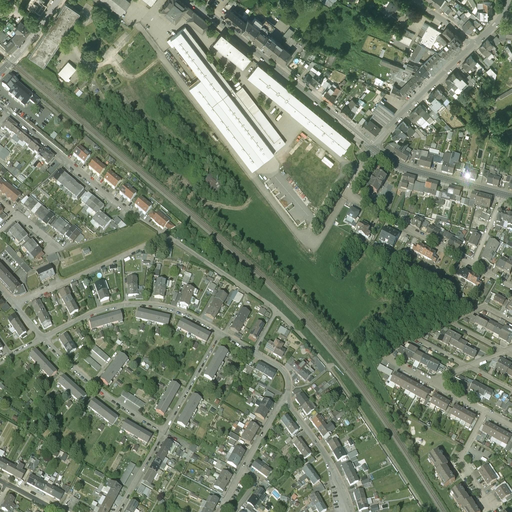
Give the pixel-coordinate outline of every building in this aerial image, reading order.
[(42,1),(40,0),(30,0),(37,5),(44,9),(47,4),(42,1)] [(130,2),(127,0),(94,0),(117,18),(130,2)] [(187,7),(179,0),(167,0),(163,5),(163,6),(160,9),(174,22),(181,13),(181,14),(187,7)] [(390,1),(383,12),(390,17),(395,10),(396,11),(399,7),(390,1)] [(65,2),(28,55),(43,65),(79,12),(65,2)] [(44,9),(37,5),(36,7),(34,9),(40,14),(44,9)] [(209,24),(187,7),(181,14),(188,19),(186,21),(201,34),(204,30),(206,31),(208,29),(206,28),(209,24)] [(246,21),(231,8),(229,10),(224,15),(228,18),(228,19),(237,26),(242,30),(246,21)] [(472,14),(468,18),(465,15),(462,19),(466,22),(465,22),(472,29),(480,21),(472,14)] [(262,24),(255,18),(252,22),(258,28),(259,28),(262,24)] [(462,19),(461,18),(457,23),(462,28),(463,27),(468,32),(472,29),(465,22),(466,22),(462,19)] [(252,22),(247,19),(246,21),(242,30),(244,32),(250,37),(258,28),(252,22)] [(262,24),(259,28),(258,28),(250,37),(260,45),(268,36),(265,34),(268,30),(271,32),(275,27),(266,20),(262,24)] [(16,27),(9,21),(5,25),(2,29),(7,34),(11,37),(12,37),(18,43),(31,29),(21,21),(16,27)] [(441,32),(429,25),(426,31),(431,33),(437,36),(439,35),(441,32)] [(236,92),(185,26),(169,37),(170,38),(167,40),(172,47),(175,45),(200,77),(188,86),(251,169),(285,142),(243,87),(236,92)] [(0,27),(0,42),(2,40),(4,38),(7,41),(11,37),(7,34),(2,29),(0,27)] [(455,35),(447,27),(443,31),(451,39),(449,41),(457,48),(463,42),(455,35)] [(289,29),(286,33),(290,37),(294,32),(289,29)] [(401,34),(412,38),(414,33),(403,29),(401,34)] [(426,31),(419,43),(430,49),(431,49),(433,46),(434,44),(427,40),(431,33),(426,31)] [(286,33),(282,38),(287,41),(290,37),(286,33)] [(249,57),(221,34),(213,43),(219,48),(218,48),(224,53),(225,53),(242,66),(249,57)] [(275,41),(268,35),(268,36),(260,45),(267,51),(275,41)] [(457,48),(449,41),(448,42),(446,41),(445,41),(439,35),(437,36),(436,37),(443,43),(445,45),(453,53),(457,48)] [(18,43),(12,37),(7,41),(5,43),(2,40),(0,42),(4,45),(10,51),(18,43)] [(282,46),(282,47),(287,51),(296,40),(290,37),(287,41),(282,46)] [(493,45),(488,39),(483,43),(491,52),(493,54),(496,51),(495,49),(496,48),(493,45)] [(419,43),(412,40),(410,42),(418,46),(414,52),(420,56),(424,51),(427,53),(428,52),(430,49),(419,43)] [(275,41),(267,51),(274,56),(282,47),(282,46),(275,41)] [(491,52),(483,43),(479,47),(489,58),(494,54),(493,54),(491,52)] [(453,53),(445,45),(440,50),(438,48),(433,46),(431,49),(448,57),(453,53)] [(287,51),(282,47),(274,56),(284,65),(292,55),(287,51)] [(303,49),(300,56),(308,59),(311,53),(303,49)] [(431,49),(430,49),(428,52),(434,54),(430,57),(440,66),(448,57),(431,49)] [(328,53),(324,64),(332,67),(336,56),(328,53)] [(476,61),(471,56),(466,60),(475,68),(476,69),(477,67),(474,64),(476,61)] [(440,66),(430,57),(424,63),(430,70),(431,70),(433,73),(440,66)] [(475,68),(466,60),(463,64),(468,69),(471,72),(473,69),(475,68)] [(68,62),(58,73),(66,79),(75,68),(68,62)] [(414,73),(401,67),(390,63),(388,66),(397,70),(396,73),(393,72),(392,73),(391,77),(394,79),(395,77),(402,80),(403,80),(407,82),(408,81),(415,74),(414,73)] [(424,63),(420,68),(414,65),(413,67),(407,64),(405,69),(415,72),(418,69),(424,77),(430,70),(424,63)] [(290,91),(285,87),(281,83),(276,79),(271,76),(272,76),(271,75),(267,72),(262,68),(257,64),(258,64),(257,64),(247,77),(341,153),(351,141),(346,137),(347,137),(346,137),(342,133),(337,129),(333,126),(332,125),(328,122),(323,118),(319,114),(318,114),(314,110),(313,110),(309,106),(304,103),(304,102),(300,99),(299,98),(299,99),(295,95),(290,91)] [(496,74),(491,68),(487,72),(495,80),(496,74)] [(414,73),(415,74),(408,81),(414,87),(424,77),(418,69),(415,72),(414,73)] [(311,70),(306,77),(305,76),(303,79),(304,81),(307,84),(315,74),(311,70)] [(463,82),(454,72),(450,76),(459,86),(463,82)] [(318,76),(315,74),(307,84),(311,86),(313,87),(315,84),(317,81),(320,84),(323,80),(322,80),(321,79),(322,79),(321,77),(319,76),(318,76)] [(476,81),(470,74),(467,77),(473,83),(476,81)] [(325,76),(322,80),(323,80),(320,84),(322,85),(328,78),(325,76)] [(393,86),(386,83),(389,78),(384,76),(379,87),(390,92),(393,86)] [(459,86),(450,76),(446,80),(448,83),(446,84),(450,88),(451,86),(455,90),(459,86)] [(9,77),(2,86),(5,89),(4,89),(6,91),(7,90),(10,93),(10,92),(17,85),(17,84),(9,77)] [(467,77),(464,80),(470,86),(473,83),(467,77)] [(407,82),(403,80),(402,80),(399,83),(402,87),(400,89),(406,95),(414,87),(408,81),(407,82)] [(29,95),(17,85),(10,92),(17,98),(16,98),(18,100),(19,100),(26,106),(31,100),(36,104),(39,101),(30,94),(29,95)] [(400,89),(393,86),(390,92),(403,98),(406,95),(400,89)] [(330,87),(328,90),(327,90),(325,92),(324,92),(322,95),(323,96),(323,97),(326,99),(334,90),(330,87)] [(77,89),(72,93),(78,98),(82,93),(77,89)] [(442,94),(437,89),(433,93),(438,98),(440,97),(442,94)] [(334,90),(326,99),(330,102),(332,103),(334,100),(336,97),(335,96),(338,93),(334,90)] [(433,93),(429,96),(431,99),(430,100),(432,102),(433,101),(434,102),(436,101),(440,105),(442,103),(440,100),(438,98),(433,93)] [(395,114),(379,102),(372,111),(374,113),(370,118),(381,127),(395,114)] [(349,103),(347,106),(346,105),(344,108),(343,108),(341,111),(342,112),(345,115),(353,106),(349,103)] [(426,111),(420,105),(416,109),(426,120),(430,116),(428,114),(426,116),(423,113),(426,111)] [(353,106),(345,115),(349,118),(349,117),(351,119),(353,116),(353,115),(355,112),(354,112),(357,109),(353,106)] [(426,120),(416,109),(409,115),(415,121),(418,118),(419,119),(421,118),(424,122),(426,120)] [(370,118),(368,121),(367,122),(365,120),(362,124),(364,126),(362,128),(362,129),(365,131),(370,135),(373,135),(381,127),(370,118)] [(14,125),(8,120),(2,127),(1,129),(3,131),(5,129),(8,132),(14,125)] [(424,122),(422,124),(427,129),(431,125),(426,120),(424,122)] [(409,127),(403,121),(399,125),(408,135),(410,136),(415,132),(410,126),(409,127)] [(14,125),(8,132),(11,134),(12,133),(14,136),(19,131),(16,128),(17,128),(14,125)] [(399,125),(395,129),(397,131),(395,133),(398,137),(401,135),(404,138),(408,135),(399,125)] [(417,127),(414,130),(420,136),(424,135),(417,127)] [(24,135),(19,131),(14,136),(17,138),(16,139),(19,141),(24,135)] [(52,141),(57,136),(53,132),(48,138),(52,141)] [(30,140),(24,135),(19,141),(22,144),(23,143),(26,145),(30,140)] [(36,145),(30,140),(26,145),(28,147),(28,148),(31,151),(36,145)] [(397,141),(388,143),(389,145),(394,148),(397,150),(397,148),(399,149),(401,145),(398,143),(397,141)] [(41,149),(36,145),(31,151),(34,153),(34,152),(37,154),(41,149)] [(401,145),(399,149),(397,148),(397,150),(394,153),(397,155),(396,157),(401,160),(408,149),(402,145),(401,145)] [(79,148),(73,155),(76,157),(75,158),(78,160),(85,152),(79,148)] [(4,149),(0,153),(0,155),(5,159),(8,155),(10,154),(4,149)] [(44,152),(41,149),(37,154),(40,157),(39,157),(42,160),(48,153),(44,151),(44,152)] [(408,149),(401,160),(405,163),(410,156),(408,155),(411,151),(408,149)] [(85,152),(78,160),(81,162),(84,164),(90,157),(85,152)] [(428,154),(423,152),(421,159),(419,167),(424,168),(426,161),(427,158),(428,154)] [(48,153),(42,160),(45,163),(47,165),(48,165),(53,158),(48,153)] [(459,156),(452,154),(452,157),(449,167),(451,168),(452,168),(453,163),(457,164),(459,156)] [(452,157),(445,155),(443,163),(444,163),(442,173),(447,175),(449,167),(452,157)] [(95,161),(88,168),(91,170),(91,171),(93,173),(100,165),(95,161)] [(100,165),(93,173),(96,175),(97,175),(99,177),(105,170),(100,165)] [(449,167),(447,175),(452,176),(453,172),(455,173),(456,169),(452,168),(451,168),(449,167)] [(469,172),(466,171),(464,179),(470,180),(472,170),(471,170),(472,168),(470,168),(469,172)] [(59,172),(53,180),(57,183),(56,183),(64,174),(63,174),(60,171),(59,172)] [(110,173),(104,181),(106,183),(109,186),(115,178),(110,173)] [(378,173),(374,179),(372,182),(372,183),(369,188),(377,194),(380,188),(381,188),(383,184),(386,179),(378,173)] [(64,174),(56,183),(57,183),(60,186),(68,177),(67,177),(64,175),(64,174)] [(404,178),(402,177),(400,183),(403,183),(401,189),(406,191),(407,188),(408,185),(410,177),(405,176),(404,178)] [(68,177),(60,186),(61,186),(64,189),(72,180),(71,180),(71,181),(68,178),(68,177)] [(115,178),(109,186),(111,188),(112,187),(114,190),(121,182),(115,178)] [(206,179),(201,185),(213,196),(218,190),(206,179)] [(72,180),(64,189),(64,190),(65,189),(68,192),(68,193),(75,184),(75,183),(75,184),(71,181),(72,181),(72,180)] [(438,185),(433,183),(431,191),(430,194),(430,195),(435,197),(438,185)] [(4,185),(0,190),(0,191),(2,193),(2,194),(3,195),(5,195),(10,188),(5,184),(4,185)] [(79,187),(75,184),(76,184),(75,184),(68,193),(69,192),(72,195),(72,196),(79,187)] [(125,186),(119,193),(122,196),(121,196),(124,198),(130,191),(125,186)] [(79,187),(72,196),(76,198),(75,199),(76,199),(83,190),(79,187)] [(10,188),(5,195),(6,197),(7,198),(8,199),(10,199),(15,192),(10,188)] [(389,188),(383,207),(390,209),(396,190),(389,188)] [(456,189),(450,188),(449,192),(447,192),(446,195),(451,196),(450,201),(452,201),(452,202),(453,199),(453,200),(456,189)] [(462,195),(460,194),(461,191),(456,189),(453,200),(453,199),(452,202),(455,202),(455,200),(456,197),(461,199),(462,195)] [(83,190),(77,198),(79,200),(80,199),(85,192),(83,190)] [(130,191),(124,198),(127,201),(127,200),(130,202),(136,195),(130,191)] [(15,192),(10,199),(12,201),(12,202),(13,204),(14,203),(20,196),(15,192)] [(82,201),(80,203),(81,203),(85,206),(84,206),(92,197),(91,197),(88,195),(88,194),(87,194),(82,201)] [(478,195),(473,194),(471,201),(470,201),(468,207),(475,209),(475,206),(478,195)] [(492,199),(478,195),(475,206),(485,208),(490,210),(492,199)] [(92,197),(84,206),(85,206),(88,209),(96,200),(95,200),(95,201),(92,198),(92,197)] [(26,198),(24,201),(20,204),(23,206),(28,200),(26,198)] [(23,206),(23,207),(27,210),(26,210),(34,201),(33,202),(30,199),(30,198),(23,206)] [(140,199),(134,206),(137,209),(139,211),(146,203),(140,199)] [(96,200),(88,209),(88,210),(89,209),(92,212),(92,213),(99,204),(99,203),(99,204),(95,201),(96,201),(96,200)] [(34,201),(26,210),(27,210),(30,213),(30,214),(38,205),(38,204),(37,205),(34,202),(34,201)] [(146,203),(139,211),(142,213),(145,215),(151,208),(146,203)] [(99,204),(92,213),(93,212),(96,215),(96,216),(99,212),(103,207),(99,204),(100,204),(99,204)] [(38,205),(30,214),(31,214),(31,213),(34,216),(34,217),(42,208),(41,208),(38,205)] [(42,208),(34,217),(35,216),(38,219),(38,220),(45,211),(41,208),(42,208)] [(490,210),(485,208),(480,219),(488,222),(493,210),(490,210)] [(45,211),(38,220),(42,223),(49,214),(51,212),(47,209),(45,211)] [(359,213),(351,209),(347,217),(355,221),(357,218),(359,213)] [(501,213),(502,213),(501,211),(499,211),(498,212),(498,213),(498,215),(499,215),(497,224),(500,225),(501,222),(505,223),(507,214),(506,214),(506,215),(501,213)] [(99,212),(96,216),(91,221),(92,221),(95,224),(103,215),(102,215),(102,216),(99,213),(99,212)] [(49,214),(42,223),(46,226),(45,226),(46,226),(47,224),(53,217),(53,218),(49,215),(49,214)] [(156,216),(154,214),(150,218),(153,220),(152,221),(155,223),(154,224),(157,226),(163,218),(158,214),(156,216)] [(103,215),(95,224),(95,225),(96,224),(99,227),(99,228),(107,219),(106,218),(106,219),(103,216),(103,215)] [(53,217),(47,224),(50,226),(56,219),(53,217)] [(121,222),(117,218),(113,222),(117,226),(121,222)] [(163,218),(157,226),(160,228),(163,230),(165,228),(166,229),(168,227),(169,227),(172,226),(169,223),(163,218)] [(56,219),(50,226),(52,228),(58,221),(56,219)] [(107,219),(99,228),(100,227),(103,230),(103,231),(110,222),(106,219),(107,219)] [(418,221),(415,219),(413,222),(413,223),(412,225),(419,230),(423,222),(420,220),(418,221)] [(52,228),(52,229),(56,231),(55,232),(56,232),(63,223),(59,220),(58,221),(52,228)] [(433,228),(428,226),(427,229),(428,230),(426,233),(431,236),(438,225),(439,222),(437,221),(433,228)] [(14,223),(3,233),(6,235),(9,233),(17,226),(14,223)] [(63,223),(56,232),(60,235),(59,235),(67,226),(66,227),(63,224),(63,223)] [(364,223),(363,224),(361,223),(358,229),(361,230),(359,234),(368,239),(370,235),(370,234),(367,233),(369,229),(366,228),(368,225),(364,223)] [(17,226),(9,233),(12,236),(12,237),(21,229),(20,229),(17,226),(17,225),(17,226)] [(438,225),(431,236),(436,239),(438,237),(440,238),(442,236),(443,234),(442,233),(438,231),(441,227),(438,225)] [(67,226),(59,235),(60,235),(63,238),(63,239),(65,237),(71,230),(71,229),(70,230),(67,227),(67,226)] [(71,230),(65,237),(69,240),(68,240),(76,231),(75,231),(72,229),(72,228),(71,229),(71,230)] [(400,235),(386,228),(379,241),(392,249),(400,235)] [(21,229),(12,237),(15,240),(24,233),(23,233),(20,230),(21,229)] [(76,231),(68,240),(69,240),(72,243),(74,241),(80,234),(79,235),(76,232),(76,231)] [(24,233),(15,240),(15,241),(16,240),(19,244),(18,244),(19,244),(23,241),(27,237),(27,236),(27,237),(24,233)] [(80,234),(74,241),(78,244),(83,237),(80,234)] [(454,240),(450,238),(449,240),(448,242),(450,243),(448,246),(453,249),(460,236),(458,234),(454,240)] [(464,246),(459,243),(461,240),(462,240),(464,236),(461,234),(460,236),(453,249),(458,252),(460,249),(461,250),(464,246)] [(476,235),(473,234),(468,244),(469,245),(469,243),(476,246),(475,247),(476,248),(480,237),(476,235)] [(25,243),(22,246),(24,248),(31,242),(29,239),(25,243)] [(24,248),(23,249),(24,249),(27,252),(26,252),(27,253),(35,245),(32,242),(32,241),(24,248)] [(492,242),(490,241),(485,249),(486,250),(495,254),(494,253),(498,245),(492,242)] [(35,245),(27,253),(27,252),(30,256),(39,249),(38,248),(38,249),(35,245)] [(428,249),(420,245),(418,248),(415,246),(412,250),(416,252),(415,252),(423,257),(428,249)] [(25,263),(9,246),(5,250),(21,267),(25,263)] [(39,249),(30,256),(30,257),(30,256),(33,260),(36,258),(42,253),(42,252),(41,252),(38,249),(39,249)] [(428,249),(423,257),(431,261),(435,263),(437,259),(434,257),(435,254),(428,249)] [(495,254),(486,250),(481,259),(495,267),(498,261),(493,259),(496,255),(495,254)] [(45,258),(47,264),(60,258),(57,253),(45,258)] [(509,263),(502,259),(497,268),(504,272),(509,263)] [(31,270),(25,263),(21,267),(27,274),(31,270)] [(10,277),(0,265),(0,281),(2,284),(10,277)] [(50,267),(36,273),(40,283),(54,276),(50,267)] [(472,274),(464,270),(462,273),(459,271),(456,275),(460,277),(459,277),(467,282),(472,274)] [(181,283),(188,285),(191,274),(184,272),(181,283)] [(479,279),(472,274),(467,282),(475,286),(479,288),(481,284),(478,282),(479,279)] [(17,282),(15,279),(14,280),(10,277),(2,284),(12,295),(14,296),(15,296),(15,297),(17,297),(18,297),(19,297),(26,293),(23,285),(19,287),(16,283),(17,282)] [(136,278),(127,279),(127,288),(136,287),(136,278)] [(165,281),(157,280),(156,289),(164,290),(165,281)] [(103,282),(94,285),(97,294),(106,291),(103,282)] [(136,287),(127,288),(128,297),(135,296),(138,296),(138,297),(142,297),(142,296),(143,296),(143,291),(136,291),(136,287)] [(198,292),(186,287),(183,296),(191,299),(192,295),(196,296),(198,292)] [(164,290),(156,289),(154,298),(163,299),(164,290)] [(67,290),(59,294),(62,300),(70,296),(70,295),(67,290)] [(106,291),(97,294),(100,302),(109,299),(106,291)] [(217,296),(215,300),(210,308),(218,313),(222,305),(226,298),(219,294),(218,296),(217,297),(217,296)] [(70,296),(62,300),(66,308),(74,303),(70,296)] [(191,299),(183,296),(180,304),(188,307),(189,303),(193,304),(195,300),(191,299)] [(506,301),(497,296),(493,302),(502,306),(506,301)] [(34,304),(31,305),(34,309),(37,317),(45,313),(39,301),(34,304)] [(74,303),(66,308),(70,315),(78,311),(74,303)] [(218,313),(210,308),(206,316),(213,320),(218,313)] [(152,323),(154,314),(138,310),(136,319),(152,323)] [(241,310),(235,322),(242,326),(249,314),(241,310)] [(45,313),(37,317),(44,330),(52,326),(45,313)] [(122,321),(120,313),(104,317),(107,326),(122,321)] [(167,326),(169,318),(154,314),(152,323),(167,326)] [(107,326),(104,317),(89,322),(91,330),(107,326)] [(497,326),(490,322),(490,321),(483,317),(480,322),(495,329),(497,326)] [(16,321),(11,324),(15,331),(21,327),(17,320),(16,321)] [(191,336),(195,328),(181,320),(177,328),(191,336)] [(480,322),(477,320),(475,324),(493,333),(495,329),(480,322)] [(242,326),(235,322),(230,330),(235,333),(238,334),(242,326)] [(257,323),(249,336),(256,340),(263,326),(257,323)] [(511,331),(507,329),(506,331),(497,326),(495,329),(502,333),(504,334),(509,337),(511,338),(511,331)] [(21,327),(15,331),(19,337),(26,333),(21,327)] [(286,331),(280,327),(277,333),(280,335),(280,334),(283,336),(286,331)] [(206,343),(210,335),(195,328),(191,336),(206,343)] [(502,333),(495,329),(493,333),(499,337),(498,339),(506,343),(509,337),(502,333)] [(453,335),(449,333),(449,332),(447,334),(448,335),(446,338),(458,345),(460,341),(461,339),(453,334),(453,335)] [(62,338),(59,340),(64,347),(71,343),(66,335),(62,338)] [(446,338),(445,338),(442,343),(448,346),(449,345),(456,348),(458,345),(446,338)] [(273,346),(269,343),(265,350),(273,355),(279,344),(275,342),(273,346)] [(71,343),(64,347),(68,355),(76,350),(71,343)] [(279,344),(273,355),(281,359),(285,352),(280,350),(282,346),(279,344)] [(476,354),(470,351),(471,351),(468,350),(465,348),(458,345),(456,348),(468,355),(467,356),(474,359),(476,354)] [(95,347),(91,351),(105,363),(109,358),(95,347)] [(418,351),(410,347),(407,352),(422,360),(424,356),(417,352),(418,351)] [(227,353),(220,348),(212,362),(219,367),(227,353)] [(404,350),(401,349),(399,354),(410,359),(420,364),(422,360),(407,352),(404,350)] [(39,368),(46,362),(35,351),(29,357),(39,368)] [(127,360),(120,355),(110,367),(117,373),(127,360)] [(97,372),(101,368),(87,356),(84,360),(97,372)] [(291,358),(287,363),(291,367),(295,363),(293,361),(294,360),(291,358)] [(429,364),(422,360),(420,364),(427,368),(431,371),(434,366),(429,364)] [(50,379),(56,373),(46,362),(39,368),(50,379)] [(219,367),(212,362),(204,376),(211,381),(219,367)] [(299,366),(296,364),(291,369),(298,376),(298,375),(303,370),(306,367),(302,363),(299,366)] [(306,367),(303,370),(298,375),(305,382),(313,373),(309,369),(313,365),(312,365),(310,363),(306,367)] [(267,369),(259,364),(255,371),(253,370),(251,374),(261,379),(263,375),(267,369)] [(511,368),(505,365),(505,366),(503,369),(511,373),(511,368)] [(500,367),(497,366),(495,370),(494,371),(505,377),(506,375),(511,377),(511,373),(503,369),(500,367)] [(117,373),(110,367),(100,380),(107,385),(117,373)] [(275,373),(267,369),(263,375),(271,380),(275,373)] [(393,377),(390,382),(391,383),(395,385),(400,376),(395,374),(393,377)] [(400,376),(395,385),(400,388),(405,379),(400,376)] [(69,393),(75,387),(63,377),(58,383),(69,393)] [(405,379),(400,388),(405,391),(410,382),(405,379)] [(410,382),(405,391),(410,393),(415,385),(410,382)] [(179,388),(172,383),(164,397),(171,402),(179,388)] [(420,387),(415,385),(410,393),(415,396),(420,387)] [(493,393),(480,386),(479,390),(491,397),(493,393)] [(80,403),(86,397),(75,387),(69,393),(80,403)] [(420,387),(415,396),(420,399),(425,390),(420,387)] [(265,390),(263,395),(271,399),(273,395),(265,390)] [(425,390),(420,399),(425,401),(428,397),(430,393),(425,390)] [(491,397),(479,390),(477,394),(489,400),(491,397)] [(124,391),(120,396),(142,410),(145,405),(124,391)] [(201,400),(193,395),(185,409),(193,414),(201,400)] [(308,403),(302,395),(295,400),(301,408),(308,403)] [(433,400),(430,404),(435,407),(440,398),(435,396),(433,400)] [(171,402),(164,397),(156,411),(164,416),(171,402)] [(272,405),(259,397),(255,405),(259,408),(268,413),(272,405)] [(440,398),(435,407),(440,410),(445,401),(440,398)] [(100,416),(105,409),(94,400),(88,407),(100,416)] [(445,401),(440,410),(445,413),(448,407),(450,404),(445,401)] [(308,403),(301,408),(307,416),(314,411),(308,403)] [(454,410),(451,415),(456,418),(461,409),(456,407),(454,410)] [(268,413),(259,408),(255,415),(263,420),(268,413)] [(112,426),(117,419),(105,409),(100,416),(112,426)] [(193,414),(185,409),(177,423),(185,428),(193,414)] [(461,409),(456,418),(461,421),(466,412),(461,409)] [(466,412),(461,421),(466,424),(470,415),(466,412)] [(313,416),(309,419),(311,422),(318,417),(319,417),(316,414),(313,416)] [(470,415),(466,424),(471,426),(474,421),(476,418),(470,415)] [(287,417),(281,422),(286,429),(292,424),(287,417)] [(318,417),(311,422),(317,430),(324,425),(318,417)] [(134,437),(138,429),(125,421),(121,429),(134,437)] [(258,429),(250,424),(245,431),(254,436),(258,429)] [(292,424),(286,429),(292,436),(298,432),(292,424)] [(482,432),(487,435),(492,426),(487,424),(485,427),(482,432)] [(324,425),(317,430),(323,438),(328,434),(330,433),(324,425)] [(492,426),(487,435),(492,438),(497,429),(492,426)] [(147,444),(151,437),(138,429),(134,437),(147,444)] [(497,429),(492,438),(497,440),(502,432),(497,429)] [(254,436),(245,431),(241,439),(249,444),(254,436)] [(502,432),(497,440),(502,443),(506,434),(502,432)] [(239,438),(230,433),(228,437),(236,442),(239,438)] [(506,434),(502,443),(507,446),(509,441),(511,437),(506,434)] [(298,441),(293,445),(299,452),(305,448),(300,440),(298,441)] [(333,441),(328,445),(333,453),(340,448),(335,440),(333,441)] [(166,441),(161,449),(168,453),(169,453),(173,445),(169,443),(166,441)] [(244,453),(236,448),(231,455),(240,460),(244,453)] [(305,448),(299,452),(305,460),(311,455),(305,448)] [(340,448),(333,453),(337,461),(345,457),(340,448)] [(168,453),(161,449),(158,454),(165,458),(168,453)] [(346,454),(351,463),(357,459),(355,455),(357,454),(355,450),(346,454)] [(437,472),(446,467),(448,466),(444,459),(443,460),(442,458),(443,458),(439,452),(428,459),(437,472)] [(165,458),(158,454),(156,459),(165,465),(168,460),(165,458)] [(240,460),(231,455),(227,463),(236,468),(240,460)] [(36,459),(35,460),(30,458),(25,468),(33,472),(39,460),(36,459)] [(165,465),(156,459),(153,464),(159,468),(163,470),(166,465),(165,465)] [(9,465),(1,460),(0,461),(0,469),(5,472),(9,465)] [(264,467),(256,461),(252,468),(259,473),(264,467)] [(124,486),(135,466),(130,463),(119,483),(124,486)] [(153,464),(147,475),(153,478),(156,474),(160,476),(162,472),(158,470),(159,468),(153,464)] [(350,464),(342,468),(346,477),(354,473),(350,464)] [(17,469),(9,465),(5,472),(13,476),(17,469)] [(482,470),(479,472),(482,477),(490,471),(487,466),(482,470)] [(264,467),(259,473),(267,479),(271,472),(264,467)] [(308,467),(302,471),(305,476),(299,480),(302,483),(304,482),(314,474),(308,467)] [(446,467),(437,472),(435,474),(445,488),(455,481),(451,475),(450,475),(449,473),(450,473),(446,467)] [(25,473),(17,469),(13,476),(21,481),(25,473)] [(490,471),(482,477),(485,481),(493,476),(490,471)] [(231,477),(223,472),(218,480),(227,484),(231,477)] [(354,473),(346,477),(350,486),(358,482),(354,473)] [(314,474),(304,482),(306,485),(310,482),(313,486),(319,482),(314,474)] [(153,478),(147,475),(143,481),(150,485),(153,478)] [(493,476),(485,481),(488,486),(496,481),(493,476)] [(39,481),(31,477),(27,484),(35,488),(39,481)] [(227,484),(218,480),(214,487),(223,492),(227,484)] [(47,485),(39,481),(35,488),(43,493),(47,485)] [(121,489),(110,483),(107,488),(111,490),(118,494),(121,489)] [(55,490),(47,485),(43,493),(51,497),(55,490)] [(140,487),(136,493),(141,496),(144,490),(140,487)] [(504,487),(496,492),(499,497),(507,491),(504,487)] [(107,488),(104,493),(108,495),(106,499),(114,502),(118,494),(111,490),(107,488)] [(461,508),(470,501),(466,496),(465,496),(464,494),(465,494),(461,488),(450,495),(460,509),(461,508)] [(258,489),(253,496),(259,501),(264,493),(258,489)] [(55,490),(51,497),(59,501),(63,494),(55,490)] [(362,491),(353,493),(354,497),(355,497),(356,502),(365,500),(362,491)] [(507,491),(499,497),(502,502),(505,500),(510,496),(507,491)] [(317,495),(310,498),(313,503),(309,506),(311,509),(315,507),(322,503),(317,495)] [(14,499),(8,496),(5,503),(14,508),(15,506),(12,504),(14,499)] [(253,496),(247,504),(254,508),(259,501),(253,496)] [(213,498),(212,501),(211,500),(210,504),(215,507),(218,501),(213,498)] [(114,502),(106,499),(102,507),(109,511),(114,502)] [(365,500),(356,502),(358,508),(359,511),(361,511),(367,510),(368,510),(367,509),(365,500)] [(71,501),(68,508),(73,510),(77,503),(71,501)] [(470,501),(461,508),(463,511),(478,511),(476,508),(476,509),(474,507),(475,507),(471,501),(470,501)] [(131,502),(126,511),(133,511),(138,505),(131,502)] [(14,508),(5,503),(1,509),(5,511),(6,511),(12,511),(13,510),(14,508)] [(210,504),(207,503),(204,508),(207,510),(210,511),(212,511),(215,507),(210,504)] [(322,503),(315,507),(317,511),(323,511),(326,511),(322,503)]
